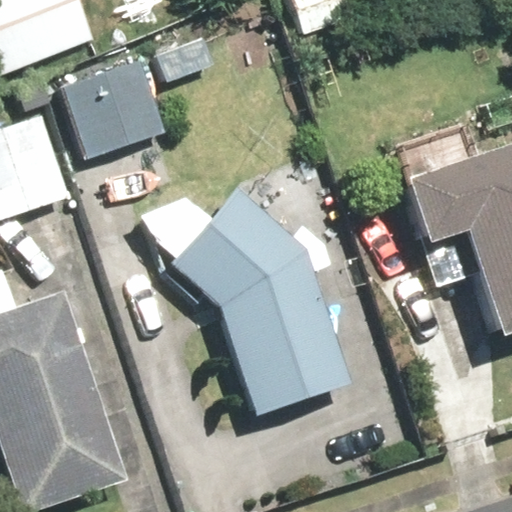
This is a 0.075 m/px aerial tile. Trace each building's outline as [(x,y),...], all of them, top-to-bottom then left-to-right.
[(64,0),(0,0),(0,75),(81,44),(64,0)] [(335,0),(274,0),(288,44),(343,26),(335,0)] [(196,41),(139,58),(149,90),(206,74),(196,41)] [(127,62),(41,88),(66,170),(151,144),(127,62)] [(25,119),(0,126),(0,222),(52,207),(25,119)] [(511,145),(388,185),(409,251),(447,239),(479,340),(511,329),(511,145)] [(339,387),(295,256),(226,196),(160,272),(209,314),(244,419),(339,387)] [(29,511),(112,486),(51,297),(0,313),(0,486),(8,511),(29,511)]
